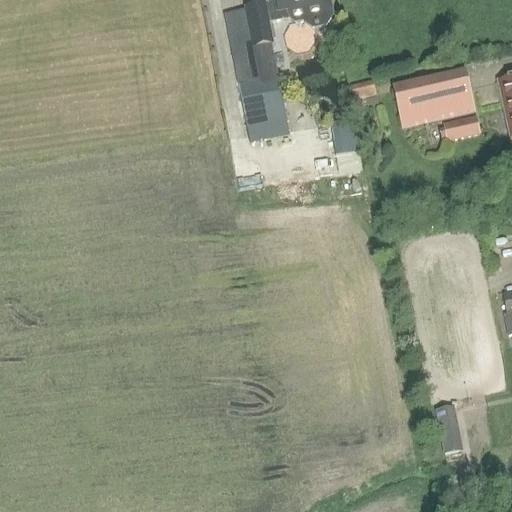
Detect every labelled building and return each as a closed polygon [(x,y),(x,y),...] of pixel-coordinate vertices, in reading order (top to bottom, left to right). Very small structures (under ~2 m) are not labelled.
[(275,0),(276,3),(265,5),(269,25),(290,21),(295,25),(302,23),(313,31),(327,28),(333,16),(330,3),(325,0),(323,0),(321,1),(321,0),(275,0)] [(271,46),(273,46),(269,25),(265,5),(244,9),(244,12),(223,16),(229,48),(242,111),(282,103),(271,46)] [(402,132),(474,115),(464,73),(392,90),(402,132)] [(511,81),(501,84),(511,134),(511,81)] [(349,88),(355,113),(378,107),(372,83),(349,88)] [(479,136),(475,120),(443,127),(447,144),(479,136)] [(331,130),(332,155),(352,154),(351,129),(331,130)] [(466,239),(405,252),(410,277),(471,264),(466,239)] [(503,317),(507,338),(511,336),(511,294),(502,296),(506,317),(503,317)] [(462,453),(454,410),(435,413),(443,456),(462,453)]
